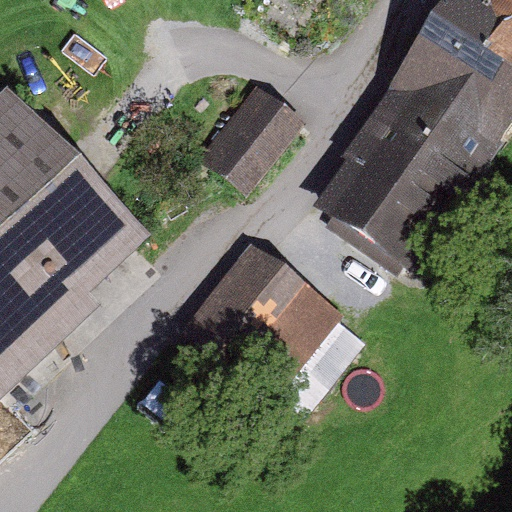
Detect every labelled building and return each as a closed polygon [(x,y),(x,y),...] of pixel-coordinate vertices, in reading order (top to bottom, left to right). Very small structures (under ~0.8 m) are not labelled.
[(511,0),(466,0),(307,224),(400,290),(511,132),(511,0)] [(54,40),(44,60),(93,85),(104,65),(54,40)] [(248,212),(306,137),(255,98),(197,174),(248,212)] [(88,320),(152,260),(7,105),(0,111),(0,424),(99,332),(88,320)] [(255,257),(182,346),(298,440),(371,350),(255,257)]
